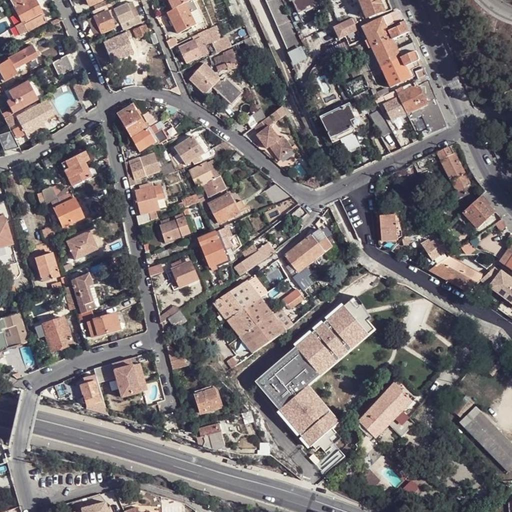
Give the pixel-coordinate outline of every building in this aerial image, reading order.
[(46,20),(42,13),(34,0),(26,0),(16,6),(14,6),(16,9),(22,21),(14,25),(19,35),(46,20)] [(169,0),(174,10),(187,4),(194,1),(193,0),(169,0)] [(229,7),(235,18),(242,14),(236,0),(229,0),(232,5),(229,7)] [(266,0),(289,51),(301,45),(281,0),(266,0)] [(292,0),(295,6),(298,13),(305,9),(305,8),(320,0),(319,0),(292,0)] [(306,11),(321,3),(320,0),(305,8),(305,9),(306,11)] [(354,0),(362,20),(367,17),(360,0),(354,0)] [(369,18),(392,9),(388,0),(360,0),(367,17),(369,16),(369,18)] [(93,7),(95,10),(107,4),(105,1),(93,7)] [(196,24),(204,21),(194,1),(187,4),(196,24)] [(113,2),(110,3),(112,9),(113,10),(119,23),(119,25),(122,30),(141,23),(132,2),(116,9),(113,2)] [(196,24),(187,4),(174,10),(171,11),(169,13),(170,16),(174,24),(179,33),(196,24)] [(102,32),(114,27),(119,25),(119,23),(113,10),(112,9),(107,11),(94,16),(102,32)] [(391,87),(414,76),(412,69),(420,66),(418,60),(420,59),(413,42),(398,49),(393,39),(409,32),(404,21),(393,26),(393,28),(389,30),(387,26),(404,18),(402,13),(395,11),(393,12),(362,27),(366,36),(372,49),(381,68),(376,71),(378,75),(383,72),(387,80),(391,87)] [(89,19),(96,34),(102,32),(94,16),(89,19)] [(356,31),(358,30),(355,23),(353,20),(345,24),(350,34),(356,31)] [(136,38),(148,33),(145,24),(133,29),(136,38)] [(345,36),(350,34),(345,24),(343,25),(340,26),(335,29),(339,39),(345,36)] [(217,32),(214,27),(206,31),(208,37),(210,35),(217,32)] [(206,31),(202,33),(207,45),(213,43),(214,42),(210,35),(208,37),(206,31)] [(115,51),(122,48),(124,53),(132,50),(126,35),(125,32),(103,41),(108,54),(115,51)] [(199,34),(194,37),(196,41),(201,38),(207,51),(211,50),(216,49),(218,49),(219,52),(225,50),(217,32),(210,35),(214,42),(213,43),(207,45),(202,33),(199,34)] [(175,37),(166,41),(170,48),(178,44),(175,37)] [(196,41),(202,55),(208,52),(207,51),(201,38),(196,41)] [(202,55),(196,41),(180,48),(186,62),(202,55)] [(331,59),(350,51),(345,42),(326,50),(331,59)] [(358,45),(350,48),(353,56),(358,53),(360,51),(362,50),(363,48),(364,47),(358,45)] [(36,57),(31,47),(9,59),(15,69),(36,57)] [(376,71),(381,68),(372,49),(367,51),(376,71)] [(215,58),(219,72),(227,69),(226,67),(228,66),(227,64),(238,64),(239,64),(235,52),(215,58)] [(59,76),(73,68),(66,55),(52,62),(59,76)] [(0,77),(3,82),(10,77),(9,77),(17,74),(15,69),(9,59),(1,62),(0,63),(0,77)] [(190,79),(206,95),(214,87),(221,79),(205,63),(190,79)] [(357,77),(362,74),(357,63),(352,66),(357,77)] [(342,71),(346,81),(357,77),(352,66),(342,71)] [(418,79),(426,76),(423,68),(415,72),(418,79)] [(38,99),(44,95),(34,76),(27,80),(38,99)] [(405,91),(418,84),(418,85),(428,80),(426,76),(418,79),(403,87),(405,91)] [(80,100),(95,93),(88,77),(73,84),(80,100)] [(232,105),(243,93),(227,77),(223,81),(221,79),(214,87),(232,105)] [(19,109),(38,99),(27,80),(8,91),(12,98),(19,109)] [(427,103),(436,99),(428,80),(418,85),(427,103)] [(421,106),(427,103),(418,85),(418,84),(405,91),(401,93),(398,94),(399,96),(407,113),(411,111),(421,106)] [(390,98),(398,94),(396,90),(390,93),(388,94),(390,98)] [(391,120),(407,113),(399,96),(384,104),(391,120)] [(13,112),(19,109),(12,98),(7,101),(13,112)] [(33,129),(45,123),(43,120),(55,113),(47,99),(39,104),(16,116),(26,133),(33,129)] [(421,110),(430,134),(447,126),(439,105),(436,99),(427,103),(421,106),(422,110),(421,110)] [(132,137),(147,129),(136,110),(133,105),(118,114),(132,137)] [(355,132),(361,129),(349,105),(321,118),(323,123),(345,113),(352,128),(355,132)] [(413,115),(422,110),(421,106),(411,111),(412,113),(413,115)] [(184,119),(187,115),(179,110),(176,114),(184,119)] [(245,120),(252,130),(254,128),(266,119),(259,110),(245,120)] [(381,136),(390,131),(378,110),(369,115),(381,136)] [(331,138),(352,128),(345,113),(323,123),(331,138)] [(152,123),(157,119),(152,114),(149,116),(152,123)] [(266,119),(254,128),(259,134),(257,136),(266,148),(269,146),(279,159),(292,149),(282,136),(279,138),(270,126),(273,123),(269,117),(266,119)] [(140,151),(150,145),(154,142),(156,146),(169,138),(163,128),(165,127),(161,120),(147,129),(132,137),(140,151)] [(35,132),(46,126),(45,123),(33,129),(35,132)] [(331,138),(333,142),(355,132),(352,128),(331,138)] [(0,141),(4,150),(19,146),(10,130),(0,133),(0,141)] [(185,165),(205,153),(194,136),(175,147),(185,165)] [(458,206),(477,197),(455,152),(454,153),(450,145),(438,151),(437,151),(416,161),(417,161),(421,169),(441,159),(451,180),(456,190),(452,193),(458,206)] [(84,151),(80,153),(84,162),(89,160),(84,151)] [(234,167),(245,157),(238,151),(229,161),(234,167)] [(140,156),(125,162),(125,165),(125,166),(128,177),(130,185),(140,182),(139,178),(161,171),(155,152),(141,157),(140,156)] [(73,186),(92,176),(88,169),(84,162),(80,153),(78,154),(73,157),(61,163),(73,186)] [(101,174),(111,168),(109,158),(103,159),(104,166),(98,169),(101,174)] [(214,179),(220,176),(212,160),(206,163),(214,179)] [(202,185),(214,179),(206,163),(190,171),(198,187),(202,185)] [(416,172),(413,165),(399,172),(402,179),(416,172)] [(92,176),(97,174),(93,166),(88,169),(92,176)] [(208,197),(226,188),(220,176),(214,179),(202,185),(208,197)] [(271,199),(285,190),(278,184),(276,183),(265,190),(271,199)] [(169,206),(163,184),(156,186),(156,189),(153,189),(158,208),(169,206)] [(51,202),(58,198),(51,186),(42,191),(45,205),(51,202)] [(141,212),(158,208),(153,189),(153,187),(140,190),(136,191),(141,212)] [(199,189),(194,192),(195,194),(199,202),(205,198),(202,191),(201,192),(199,189)] [(61,205),(74,198),(71,191),(58,198),(61,205)] [(219,223),(239,212),(230,193),(210,204),(212,209),(217,217),(219,223)] [(185,207),(199,202),(195,194),(181,200),(185,207)] [(81,195),(74,198),(84,217),(90,214),(81,195)] [(496,211),(482,195),(464,211),(466,214),(470,219),(467,222),(471,227),(471,226),(474,223),(477,226),(478,228),(496,211)] [(63,227),(84,217),(74,198),(61,205),(54,208),(55,210),(63,227)] [(202,208),(209,205),(205,198),(199,202),(202,208)] [(197,215),(204,211),(202,208),(199,202),(193,205),(197,215)] [(458,218),(464,211),(458,206),(454,202),(448,209),(458,218)] [(215,218),(217,217),(212,209),(205,213),(209,221),(212,226),(218,223),(215,218)] [(457,218),(458,218),(448,209),(442,215),(451,225),(457,218)] [(159,217),(157,211),(149,214),(151,220),(159,217)] [(460,221),(466,214),(464,211),(458,218),(457,218),(460,221)] [(149,214),(148,212),(137,215),(139,225),(151,220),(149,214)] [(0,250),(15,246),(5,214),(0,214),(0,250)] [(383,240),(398,239),(399,238),(401,236),(402,233),(406,232),(402,216),(398,216),(396,216),(396,214),(381,215),(383,240)] [(166,241),(190,233),(185,217),(179,219),(176,220),(171,221),(163,224),(161,225),(166,241)] [(305,240),(285,254),(292,263),(295,268),(290,270),(294,276),(299,272),(297,281),(299,283),(308,275),(312,272),(307,266),(333,247),(320,229),(316,223),(311,229),(315,233),(305,240)] [(156,226),(161,242),(166,241),(161,225),(156,226)] [(49,239),(55,238),(52,227),(46,229),(49,239)] [(89,231),(96,247),(98,245),(103,243),(101,241),(95,228),(89,231)] [(221,245),(227,242),(224,234),(227,232),(225,228),(215,232),(221,245)] [(74,260),(97,249),(96,247),(89,231),(66,241),(74,260)] [(215,264),(227,259),(226,257),(222,248),(221,245),(215,232),(198,239),(210,267),(210,266),(215,264)] [(231,250),(240,243),(235,232),(228,234),(227,232),(224,234),(227,242),(229,245),(231,250)] [(414,241),(412,234),(407,235),(403,237),(406,246),(414,242),(414,241)] [(437,265),(433,260),(448,250),(442,241),(439,238),(433,242),(432,242),(430,240),(430,239),(422,244),(426,250),(423,253),(429,262),(423,266),(430,270),(437,265)] [(445,239),(442,241),(448,250),(451,248),(445,239)] [(476,249),(471,241),(464,245),(470,253),(476,249)] [(244,272),(254,266),(269,255),(266,252),(264,249),(263,248),(262,247),(258,249),(254,244),(243,251),(248,258),(239,264),(239,265),(244,272)] [(226,257),(233,254),(231,250),(229,245),(222,248),(226,257)] [(511,245),(501,261),(511,268),(511,245)] [(52,278),(58,276),(51,253),(35,257),(37,264),(41,278),(51,275),(52,278)] [(486,268),(491,264),(478,255),(475,260),(486,268)] [(448,257),(441,262),(462,272),(465,267),(451,260),(448,257)] [(180,287),(198,279),(190,262),(181,265),(174,269),(173,270),(175,276),(180,287)] [(430,270),(469,291),(478,282),(468,276),(462,272),(441,262),(437,265),(430,270)] [(150,276),(164,272),(161,264),(148,267),(150,276)] [(233,280),(244,272),(239,265),(238,268),(232,272),(233,280)] [(278,286),(290,278),(284,268),(272,276),(278,286)] [(169,279),(175,276),(173,270),(166,272),(169,279)] [(471,271),(468,276),(478,282),(480,279),(483,276),(472,270),(471,271)] [(511,277),(502,270),(498,275),(490,270),(487,272),(483,276),(480,279),(511,302),(511,277)] [(87,286),(92,284),(88,273),(70,281),(73,291),(87,286)] [(270,291),(256,273),(247,280),(261,297),(270,291)] [(299,283),(302,287),(311,281),(308,275),(299,283)] [(213,281),(215,287),(230,281),(228,277),(221,280),(221,281),(219,282),(218,279),(213,281)] [(11,278),(0,281),(0,282),(4,295),(16,291),(11,278)] [(248,346),(253,353),(287,330),(274,313),(261,297),(247,280),(213,301),(248,346)] [(94,307),(98,306),(92,284),(87,286),(94,307)] [(90,309),(94,307),(87,286),(73,291),(80,313),(90,309)] [(67,302),(73,301),(69,287),(63,288),(67,302)] [(285,297),(289,302),(302,293),(298,288),(285,297)] [(290,309),(306,298),(302,293),(289,302),(287,304),(290,309)] [(352,299),(348,302),(368,320),(372,317),(352,299)] [(368,320),(348,302),(249,386),(308,455),(335,430),(342,423),(309,385),(377,328),(368,320)] [(175,306),(159,318),(161,324),(169,318),(178,312),(175,306)] [(79,323),(93,319),(90,309),(80,313),(77,314),(79,323)] [(287,330),(294,325),(281,309),(274,313),(287,330)] [(178,312),(169,318),(175,328),(186,320),(180,311),(178,312)] [(10,347),(27,340),(18,312),(0,318),(0,350),(3,349),(10,347)] [(98,334),(118,328),(113,313),(93,319),(98,334)] [(50,351),(71,343),(62,315),(41,323),(45,335),(50,351)] [(145,331),(147,327),(144,317),(131,321),(135,336),(143,333),(145,331)] [(84,339),(98,334),(93,319),(79,323),(84,339)] [(35,325),(39,337),(45,335),(41,323),(35,325)] [(190,362),(171,346),(168,347),(173,371),(186,367),(190,362)] [(253,353),(248,346),(242,352),(246,358),(253,353)] [(130,357),(93,368),(95,374),(97,383),(114,378),(120,397),(139,391),(132,364),(130,357)] [(139,362),(132,364),(139,391),(146,389),(139,362)] [(97,383),(95,374),(82,378),(84,384),(80,385),(83,397),(81,397),(82,403),(85,403),(85,405),(102,401),(97,383)] [(69,397),(63,382),(54,386),(60,400),(69,397)] [(360,421),(386,448),(416,417),(406,408),(413,400),(395,382),(360,421)] [(195,392),(201,413),(221,407),(215,388),(212,389),(212,387),(195,392)] [(476,403),(467,397),(454,413),(463,420),(476,403)] [(102,401),(85,405),(86,409),(106,415),(102,401)] [(249,412),(242,414),(244,418),(246,418),(248,423),(252,422),(249,412)] [(511,443),(482,413),(466,429),(510,473),(511,471),(511,443)] [(172,414),(168,415),(162,416),(165,429),(175,427),(172,414)] [(220,424),(222,435),(228,434),(225,423),(220,424)] [(216,425),(216,426),(199,429),(201,438),(203,437),(205,442),(210,441),(210,442),(211,447),(215,448),(221,447),(224,444),(222,435),(220,424),(216,425)] [(342,437),(335,430),(308,455),(315,463),(342,437)] [(261,455),(269,456),(270,447),(267,447),(261,447),(261,455)] [(82,509),(82,511),(108,511),(108,509),(106,502),(82,509)]
